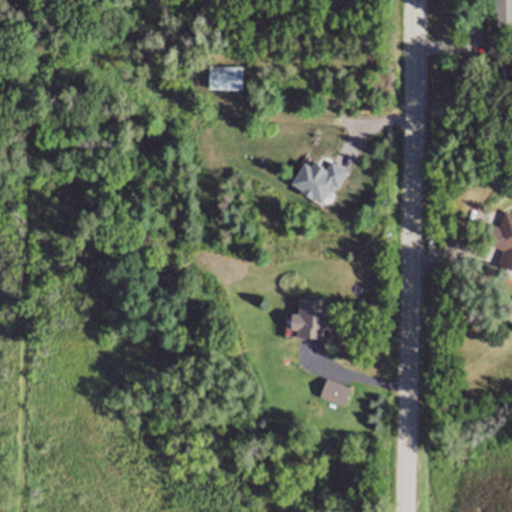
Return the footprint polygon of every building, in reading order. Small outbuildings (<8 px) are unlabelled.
[(511,28),(497,28),(495,0),(511,0),(511,28)] [(488,32),(506,32),(505,54),(487,53),(488,32)] [(242,90),(208,89),(209,65),(210,65),(210,62),(231,62),(231,66),(243,66),(242,90)] [(511,277),(495,271),(504,250),(487,242),(496,223),(499,225),(506,209),(511,211),(511,277)] [(299,297),(325,297),(325,307),(329,307),(328,329),(323,329),(323,338),(299,338),(299,329),(292,329),(292,313),(299,313),(299,297)] [(327,377),(352,388),(344,406),(319,396),(327,377)]
